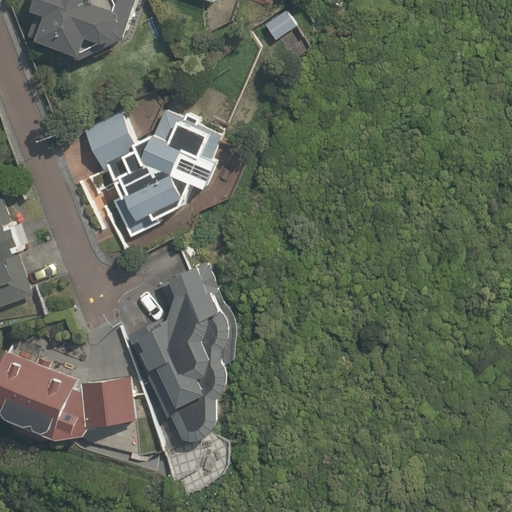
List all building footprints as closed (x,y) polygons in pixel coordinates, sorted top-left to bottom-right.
[(39,11),(31,35),(65,47),(68,52),(83,58),(126,36),(138,0),(36,0),(33,8),(39,11)] [(278,39),(298,25),(288,10),(268,24),(278,39)] [(125,195),(116,199),(133,236),(163,220),(161,216),(184,204),(185,205),(195,182),(207,187),(220,160),(215,158),(226,134),(201,123),(203,117),(189,111),(187,116),(168,108),(157,132),(140,140),(124,110),(87,128),(106,169),(111,166),(125,195)] [(5,195),(0,196),(0,306),(36,293),(21,251),(31,247),(20,218),(14,220),(5,195)] [(131,333),(174,414),(185,436),(192,439),(203,438),(211,433),(217,426),(220,421),(220,417),(220,398),(221,396),(223,393),(228,390),(230,385),(231,381),(232,376),(232,371),(231,364),(229,361),(226,358),(227,353),(227,347),(230,343),(233,339),(234,335),(235,329),(234,324),(233,317),(230,312),(225,307),(218,292),(225,288),(223,285),(225,284),(211,259),(171,277),(179,293),(171,315),(166,318),(164,316),(131,333)] [(9,348),(0,370),(0,412),(14,418),(18,428),(45,439),(54,435),(56,436),(57,434),(60,434),(65,435),(70,433),(75,430),(78,427),(81,422),(83,417),(87,416),(89,425),(139,418),(133,375),(84,381),(85,390),(75,386),(80,376),(52,366),(54,361),(41,355),(39,360),(9,348)]
